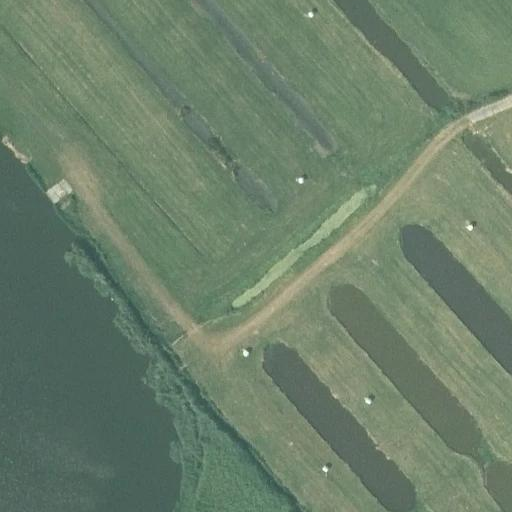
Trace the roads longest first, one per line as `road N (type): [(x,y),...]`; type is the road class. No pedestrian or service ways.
road 1 (track): [(77,179),(192,329),(215,344),(380,210),(459,125),(511,102)]
road 2 (track): [(48,196),(77,179),(0,93)]
